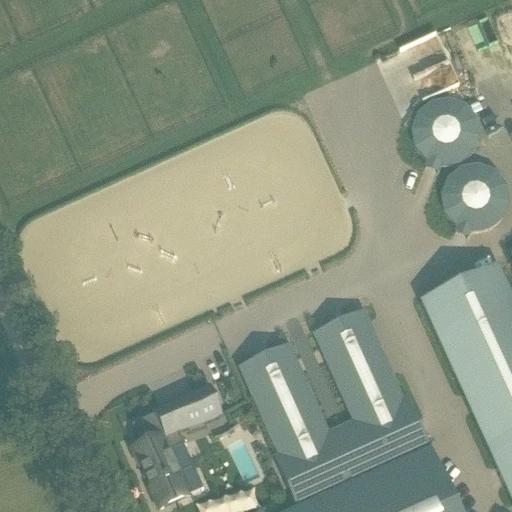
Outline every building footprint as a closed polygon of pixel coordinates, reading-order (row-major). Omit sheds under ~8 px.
[(434,33),(382,57),(391,77),(397,74),(402,86),(398,88),(407,106),(457,83),(434,33)] [(465,222),(473,237),(503,220),(497,209),(508,203),(486,163),(434,193),(454,228),(465,222)] [(511,303),(497,270),(421,305),(511,506),(511,303)] [(283,351),(243,369),(285,461),(276,465),(297,511),(428,452),(408,405),(400,409),(358,317),(318,335),(360,427),(325,443),(283,351)] [(155,511),(160,511),(185,501),(177,482),(179,481),(166,454),(180,448),(175,438),(217,419),(205,392),(152,416),(153,419),(128,430),(138,452),(130,456),(155,511)] [(297,511),(296,511),(455,511),(428,452),(297,511)]
